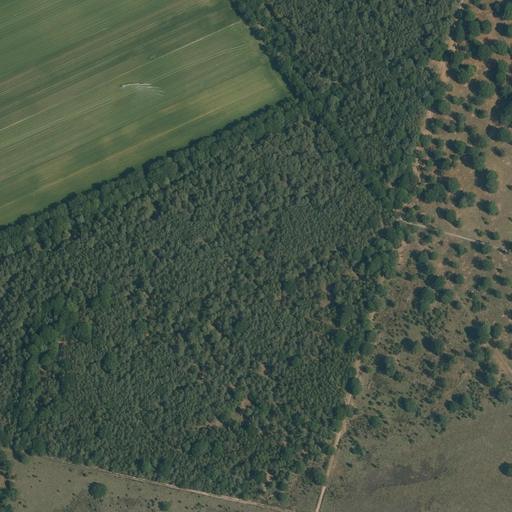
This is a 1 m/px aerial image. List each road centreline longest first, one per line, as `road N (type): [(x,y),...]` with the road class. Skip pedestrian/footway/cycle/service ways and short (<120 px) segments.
road 1 (track): [(0,246),(316,103)]
road 2 (track): [(242,0),(399,218)]
